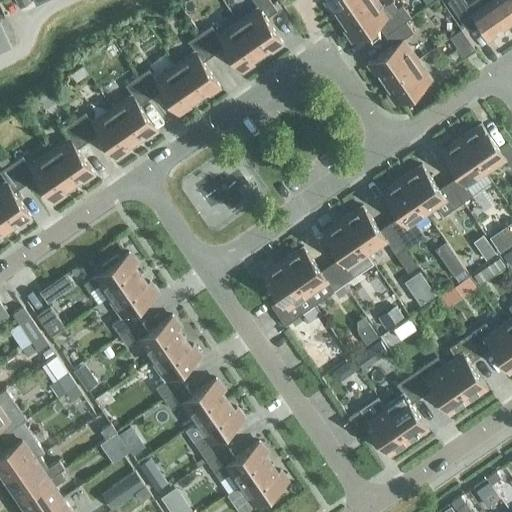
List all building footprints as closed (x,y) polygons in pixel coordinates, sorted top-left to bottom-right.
[(254,0),(260,7),(238,22),(259,52),(268,46),(271,50),(282,42),(266,18),(278,10),(270,0),(254,0)] [(342,16),(365,0),(324,0),(332,10),(336,7),(342,16)] [(376,0),(365,0),(342,16),(348,25),(344,28),(352,39),(376,23),(384,34),(406,19),(411,15),(402,3),(397,7),(392,0),(391,0),(381,7),(376,0)] [(476,22),(460,0),(448,0),(468,28),(476,22)] [(466,0),(460,0),(476,22),(479,21),(490,37),(509,24),(493,0),(471,0),(468,2),(466,0)] [(511,0),(493,0),(509,24),(511,21),(511,0)] [(406,19),(384,34),(391,45),(368,62),(375,73),(379,70),(385,79),(417,58),(403,37),(413,30),(406,19)] [(211,24),(199,32),(214,53),(225,45),(242,70),(253,62),(250,58),(259,52),(238,22),(219,35),(211,24)] [(0,50),(10,46),(0,23),(0,50)] [(464,56),(475,48),(461,27),(450,35),(464,56)] [(197,50),(175,65),(196,95),(205,89),(208,93),(219,85),(203,61),(214,53),(199,32),(189,39),(197,50)] [(417,58),(385,79),(392,88),(388,91),(396,102),(406,95),(409,98),(423,88),(421,85),(431,78),(417,58)] [(149,67),(136,76),(151,97),(162,89),(179,113),(190,105),(187,101),(196,95),(175,65),(156,78),(149,67)] [(133,94),(112,108),(133,139),(142,133),(145,136),(156,129),(140,104),(151,97),(136,76),(126,83),(133,94)] [(85,111),(74,119),(88,140),(99,132),(116,157),(127,149),(124,145),(133,139),(112,108),(93,122),(85,111)] [(88,140),(74,119),(63,127),(70,137),(49,152),(70,182),(79,176),(82,180),(93,172),(77,148),(88,140)] [(481,123),(461,136),(485,171),(504,157),(511,167),(511,166),(511,147),(508,141),(498,147),(481,123)] [(485,171),(461,136),(441,150),(458,175),(448,181),(462,201),(472,195),(465,184),(485,171)] [(70,182),(49,152),(30,165),(22,155),(11,163),(25,184),(36,176),(53,200),(64,192),(62,188),(70,182)] [(0,170),(7,181),(0,186),(0,214),(7,226),(16,219),(19,223),(31,216),(14,191),(25,184),(11,163),(0,170)] [(462,201),(448,181),(438,188),(421,164),(402,177),(425,212),(445,199),(452,209),(462,201)] [(425,212),(402,177),(382,191),(399,216),(389,222),(403,242),(413,235),(406,225),(425,212)] [(362,205),(342,218),(366,253),(386,239),(395,253),(405,246),(402,242),(403,242),(389,222),(379,229),(362,205)] [(366,253),(342,218),(323,232),(340,257),(330,263),(343,283),(354,276),(347,266),(366,253)] [(499,251),(511,242),(511,219),(488,236),(499,251)] [(453,275),(464,268),(445,241),(435,248),(453,275)] [(511,262),(511,245),(500,254),(508,266),(511,262)] [(343,283),(330,263),(320,270),(303,246),(283,259),(307,294),(326,280),(333,290),(343,283)] [(417,264),(405,246),(395,253),(407,271),(417,264)] [(109,295),(139,275),(133,266),(137,263),(129,252),(119,258),(116,255),(102,265),(104,268),(83,283),(89,291),(100,283),(109,295)] [(307,294),(283,259),(263,273),(280,297),(270,304),(284,324),(301,312),(294,302),(307,294)] [(145,284),(139,275),(109,295),(123,315),(112,323),(120,334),(140,320),(133,309),(157,292),(149,281),(145,284)] [(57,278),(40,290),(47,302),(65,289),(57,278)] [(343,283),(333,290),(339,298),(349,291),(343,283)] [(511,302),(508,306),(511,311),(511,317),(503,324),(511,336),(511,302)] [(377,315),(384,326),(402,314),(394,303),(380,313),(377,315)] [(22,306),(18,309),(12,313),(18,322),(24,318),(29,314),(22,306)] [(37,315),(51,335),(63,327),(50,306),(37,315)] [(18,322),(25,333),(31,342),(42,334),(36,326),(29,314),(24,318),(18,322)] [(140,320),(120,334),(128,346),(138,338),(152,358),(182,337),(176,329),(180,326),(172,314),(148,331),(140,320)] [(485,322),(467,334),(480,354),(491,346),(508,371),(511,368),(511,336),(503,324),(491,332),(485,322)] [(42,334),(31,342),(37,350),(48,343),(42,334)] [(455,356),(444,364),(468,399),(486,386),(469,361),(480,354),(467,334),(448,347),(455,356)] [(182,337),(152,358),(166,378),(155,386),(163,397),(184,383),(176,372),(200,355),(192,344),(189,346),(182,337)] [(328,355),(335,365),(349,355),(342,345),(328,355)] [(439,346),(423,358),(431,368),(447,356),(439,346)] [(354,358),(361,368),(375,359),(368,348),(354,358)] [(98,382),(84,362),(72,370),(87,390),(98,382)] [(418,367),(407,375),(421,395),(432,387),(449,412),(468,399),(444,364),(425,377),(418,367)] [(421,395),(407,375),(396,383),(403,393),(384,405),(408,440),(427,427),(410,402),(421,395)] [(70,376),(65,379),(60,383),(65,391),(76,384),(70,376)] [(184,383),(163,397),(171,408),(182,401),(196,421),(226,401),(220,392),(224,389),(216,377),(191,394),(184,383)] [(82,392),(76,384),(65,391),(71,400),(82,392)] [(226,401),(196,421),(204,433),(193,441),(206,460),(227,446),(220,435),(244,418),(236,407),(232,409),(226,401)] [(408,440),(384,405),(366,418),(359,408),(348,416),(362,436),(373,428),(390,453),(408,440)] [(106,439),(116,432),(110,423),(100,430),(106,439)] [(131,423),(119,431),(125,439),(137,431),(131,423)] [(116,432),(106,439),(112,447),(122,440),(116,432)] [(35,456),(22,436),(0,450),(0,467),(6,476),(35,456)] [(227,446),(206,460),(220,480),(231,472),(239,484),(269,463),(263,454),(267,452),(259,440),(235,457),(227,446)] [(39,453),(35,456),(6,476),(20,496),(60,469),(64,467),(59,459),(48,466),(39,453)] [(269,463),(239,484),(253,505),(263,498),(265,502),(280,491),(277,488),(287,481),(279,469),(275,472),(269,463)] [(65,476),(60,469),(20,496),(30,511),(39,511),(63,496),(54,484),(65,476)] [(145,485),(134,470),(101,493),(112,508),(145,485)] [(496,471),(486,478),(488,480),(490,484),(500,477),(496,471)] [(486,505),(499,497),(490,484),(488,480),(475,489),(486,505)] [(145,486),(135,493),(140,501),(151,494),(145,486)] [(460,494),(450,501),(455,508),(465,501),(460,494)] [(73,511),(63,496),(39,511),(73,511)] [(453,511),(448,503),(436,511),(437,511),(453,511)]
